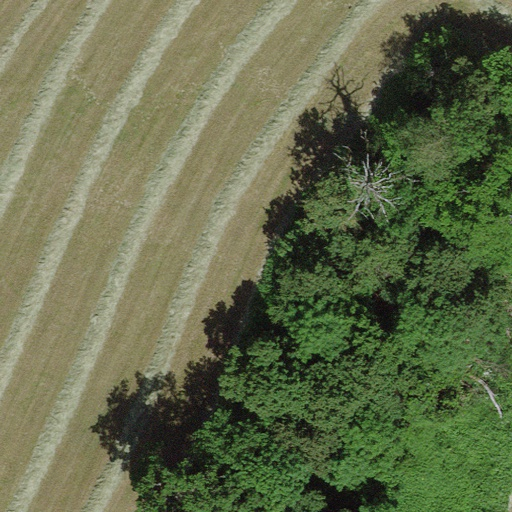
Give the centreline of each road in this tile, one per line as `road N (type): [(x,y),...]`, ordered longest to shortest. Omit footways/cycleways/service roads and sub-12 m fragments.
road 1 (track): [(471,0),(341,133),(303,192),(216,398)]
road 2 (track): [(461,511),(511,375)]
